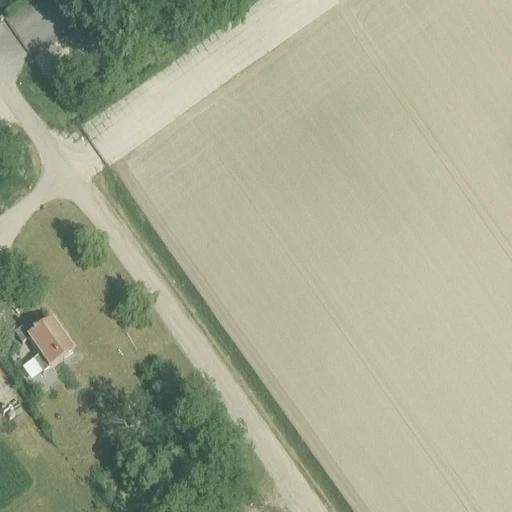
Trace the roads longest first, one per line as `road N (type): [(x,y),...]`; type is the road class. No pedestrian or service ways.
road 1 (unclassified): [(0,83),(303,511)]
road 2 (unknown): [(0,216),(18,192),(193,56),(297,0)]
